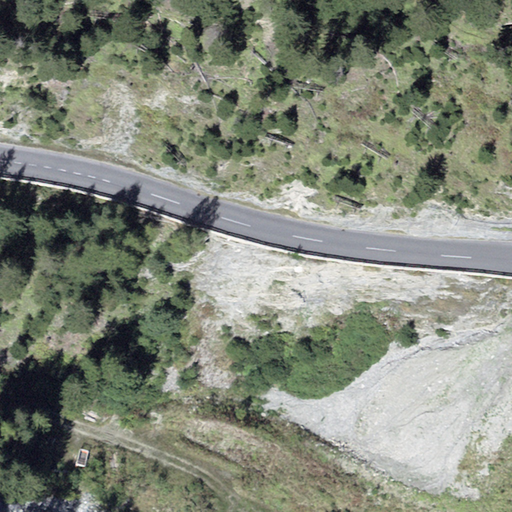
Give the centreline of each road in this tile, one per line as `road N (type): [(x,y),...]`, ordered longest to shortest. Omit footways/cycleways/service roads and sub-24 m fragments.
road 1 (secondary): [(511,252),(301,227),(0,151)]
road 2 (track): [(0,392),(131,437),(270,511)]
